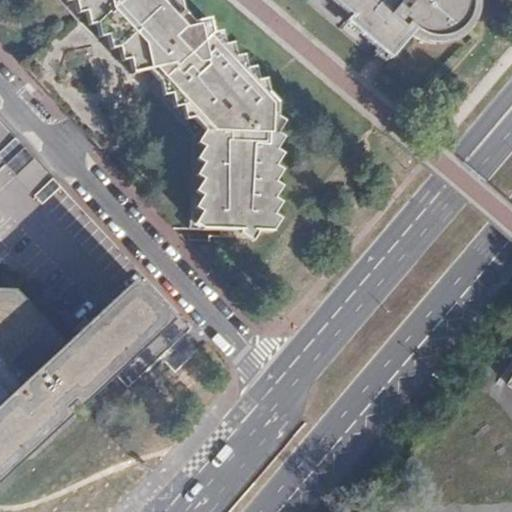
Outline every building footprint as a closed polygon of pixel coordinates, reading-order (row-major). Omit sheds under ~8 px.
[(148,84),(153,93),(154,93),(196,136),(192,145),(199,149),(192,161),(198,165),(191,177),(198,181),(191,194),(199,198),(189,214),(198,218),(194,226),(199,231),(253,233),(263,238),(266,233),(275,233),(281,224),(273,218),(280,210),(274,204),(279,198),(274,192),(280,185),(275,180),(281,173),(275,169),(281,161),(276,157),(281,149),(276,146),(281,138),(277,135),(282,128),(276,124),(278,105),(212,35),(209,20),(193,23),(176,7),(174,0),(56,0),(74,19),(76,21),(86,13),(129,60),(132,75),(150,72),(155,78),(148,84)] [(470,28),(473,22),(476,15),(477,2),(477,0),(331,0),(351,16),(346,21),(391,59),(411,34),(417,38),(422,41),(429,43),(442,44),(457,39),(465,33),(470,28)] [(86,13),(76,21),(74,19),(37,52),(49,66),(35,78),(101,148),(119,148),(120,128),(154,93),(153,93),(148,84),(155,78),(150,72),(132,75),(129,60),(86,13)] [(35,78),(49,66),(37,52),(23,64),(33,75),(35,78)] [(24,147),(27,146),(20,138),(0,116),(0,169),(5,165),(24,148),(24,147)] [(176,344),(194,327),(27,146),(24,147),(24,148),(35,160),(16,177),(5,165),(0,169),(0,290),(15,291),(65,344),(134,280),(173,321),(120,370),(132,384),(176,344)] [(35,160),(24,148),(5,165),(16,177),(35,160)] [(0,296),(0,471),(65,411),(73,404),(108,371),(165,317),(136,285),(79,340),(64,353),(12,297),(0,296)]
